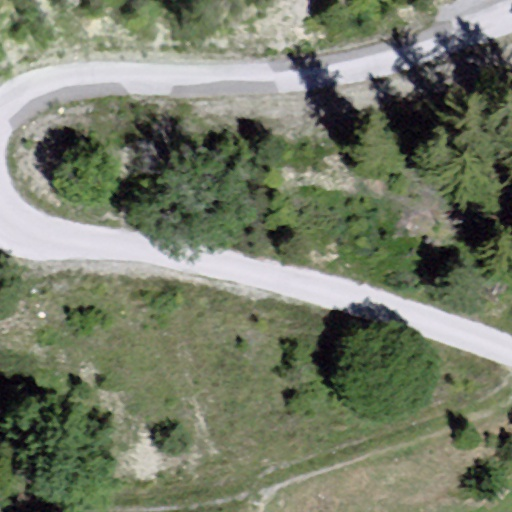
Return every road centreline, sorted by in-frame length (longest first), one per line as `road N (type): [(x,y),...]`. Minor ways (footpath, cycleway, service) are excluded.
road 1 (residential): [(511,365),(254,283),(59,251),(0,229)]
road 2 (residential): [(0,116),(80,81),(198,91),(306,88),(429,56),(511,23)]
road 3 (track): [(511,401),(458,428),(173,511)]
